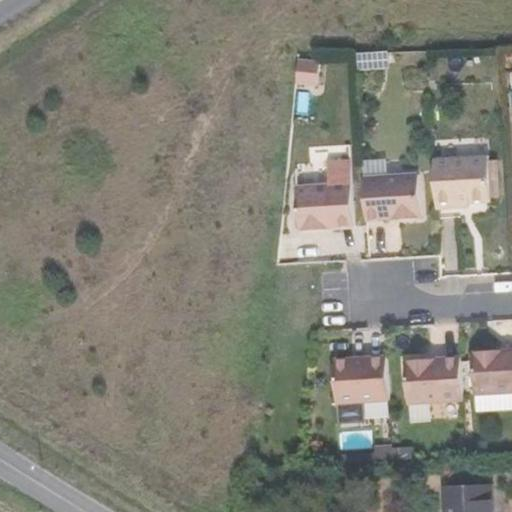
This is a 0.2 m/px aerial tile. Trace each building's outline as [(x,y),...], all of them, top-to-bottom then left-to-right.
[(319,54),(299,54),(297,77),(320,76),(319,54)] [(490,160),(435,163),(438,212),(458,211),(458,207),(469,206),(493,205),(490,160)] [(421,175),(366,178),(368,221),(423,217),(421,175)] [(356,226),(354,184),(299,187),(301,229),(356,226)] [(511,392),(511,349),(475,352),(477,394),(511,392)] [(388,357),(336,360),(339,403),(391,400),(388,357)] [(465,400),(462,358),(407,361),(410,404),(465,400)] [(511,409),(511,395),(479,396),(479,410),(511,409)] [(445,489),(446,511),(494,511),(493,486),(445,489)]
